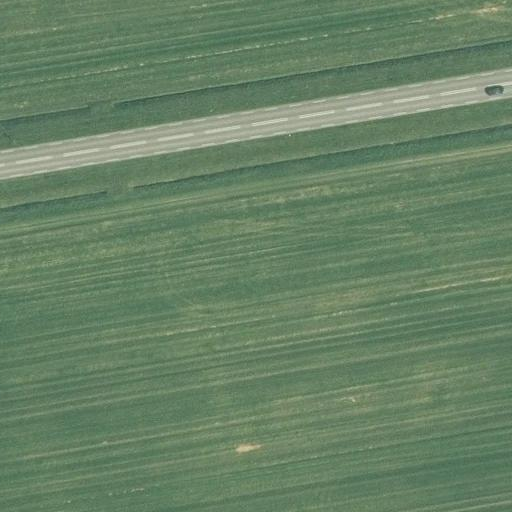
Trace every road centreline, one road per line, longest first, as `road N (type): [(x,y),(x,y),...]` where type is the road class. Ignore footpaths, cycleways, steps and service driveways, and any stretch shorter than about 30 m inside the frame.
road 1 (track): [(0,232),(511,148)]
road 2 (primary): [(0,168),(511,85)]
